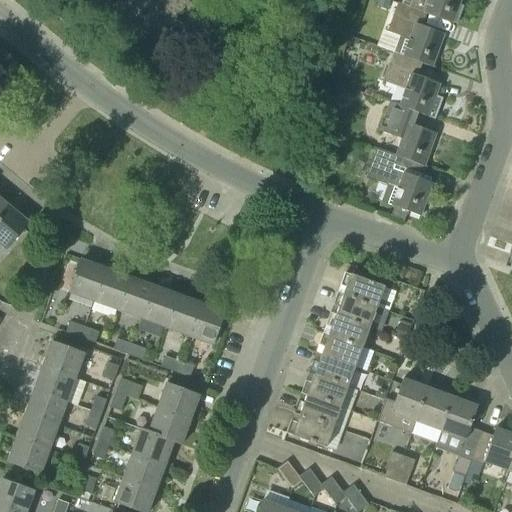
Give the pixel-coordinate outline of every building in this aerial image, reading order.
[(387,10),(390,1),(386,0),(378,0),(377,6),(387,10)] [(398,4),(453,24),(461,0),(411,0),(409,7),(398,4)] [(453,24),(398,4),(387,32),(409,40),(404,57),(394,53),(394,54),(432,68),(444,35),(420,26),(424,14),(453,25),(453,24)] [(187,30),(176,19),(166,29),(177,40),(187,30)] [(359,41),(350,38),(346,46),(355,50),(359,41)] [(171,54),(160,44),(145,60),(156,70),(171,54)] [(443,99),(436,96),(440,85),(416,76),(420,64),(432,68),(394,54),(383,82),(404,90),(399,105),(389,101),(389,102),(429,117),(428,118),(435,120),(443,99)] [(429,117),(389,102),(378,132),(400,140),(396,156),(376,149),(375,150),(385,154),(386,153),(424,168),(436,134),(412,125),(416,113),(428,118),(429,117)] [(375,182),(398,190),(391,207),(393,207),(390,217),(404,222),(407,212),(420,217),(432,184),(420,180),(424,168),(386,153),(385,154),(375,150),(366,177),(375,180),(375,182)] [(0,216),(8,206),(0,199),(0,216)] [(29,223),(8,206),(0,216),(0,245),(6,251),(29,223)] [(93,303),(105,269),(81,260),(68,294),(93,303)] [(129,278),(105,269),(93,303),(117,312),(129,278)] [(336,294),(377,308),(384,288),(344,273),(339,286),(345,288),(342,295),(337,293),(336,294)] [(117,312),(140,321),(153,287),(129,278),(117,312)] [(153,287),(140,321),(165,330),(177,295),(153,287)] [(369,328),(369,329),(381,333),(388,313),(377,308),(336,294),(332,306),(338,308),(335,314),(330,312),(329,314),(369,328)] [(177,295),(165,330),(189,339),(201,304),(177,295)] [(201,304),(189,339),(213,347),(225,313),(201,304)] [(362,349),(369,329),(369,328),(329,314),(325,326),(331,328),(329,334),(323,332),(322,334),(362,349)] [(70,323),(66,333),(80,338),(84,328),(70,323)] [(406,341),(410,329),(399,325),(398,325),(394,337),(406,341)] [(84,328),(80,338),(95,344),(99,333),(84,328)] [(321,356),(355,369),(362,349),(322,334),(318,346),(324,348),(321,356)] [(117,340),(113,350),(128,356),(131,345),(117,340)] [(85,355),(51,342),(42,367),(76,379),(85,355)] [(156,354),(146,350),(131,345),(128,356),(152,365),(156,354)] [(402,352),(394,349),(391,358),(399,361),(402,352)] [(175,373),(179,362),(164,357),(156,354),(152,365),(175,373)] [(355,369),(321,356),(318,363),(312,361),(308,373),(348,388),(355,369)] [(190,379),(191,377),(194,368),(179,362),(175,373),(190,379)] [(113,382),(118,367),(108,363),(102,378),(113,382)] [(67,403),(76,379),(42,367),(33,391),(67,403)] [(301,394),(340,408),(348,388),(308,373),(307,375),(313,377),(311,384),(305,382),(301,394)] [(414,423),(416,423),(428,389),(407,382),(408,380),(403,378),(394,403),(385,400),(376,423),(410,435),(414,423)] [(130,383),(120,380),(115,394),(125,398),(130,383)] [(156,409),(191,422),(199,397),(165,385),(156,409)] [(416,423),(440,432),(452,398),(432,391),(433,389),(429,387),(428,389),(416,423)] [(386,391),(379,389),(376,397),(384,399),(386,391)] [(24,414),(58,426),(67,403),(33,391),(24,414)] [(120,412),(125,398),(115,394),(109,408),(120,412)] [(293,414),(333,428),(340,408),(301,394),(300,395),(306,397),(303,404),(297,402),(293,414)] [(464,479),(471,462),(481,433),(470,429),(478,408),(457,400),(457,398),(453,396),(452,398),(440,432),(465,442),(459,457),(452,474),(464,479)] [(90,411),(100,415),(106,401),(95,397),(90,411)] [(191,422),(156,409),(147,434),(139,431),(173,444),(182,446),(191,422)] [(84,426),(95,430),(100,415),(90,411),(84,426)] [(50,450),(58,426),(24,414),(16,438),(50,450)] [(333,428),(293,414),(299,417),(297,424),(291,421),(286,434),(326,449),(333,428)] [(483,463),(507,472),(511,458),(511,435),(500,431),(501,429),(496,427),(492,437),(481,433),(471,462),(482,466),(483,463)] [(113,432),(102,428),(97,442),(108,446),(113,432)] [(173,444),(139,431),(131,454),(165,467),(173,444)] [(291,444),(293,437),(287,435),(284,442),(291,444)] [(16,438),(7,462),(41,475),(50,450),(16,438)] [(102,460),(108,446),(97,442),(92,456),(102,460)] [(73,459),(83,462),(88,448),(78,444),(73,459)] [(391,453),(382,477),(395,482),(403,457),(391,453)] [(165,467),(131,454),(122,477),(157,490),(165,467)] [(395,482),(406,486),(415,461),(403,457),(395,482)] [(67,473),(78,477),(83,462),(73,459),(67,473)] [(287,462),(276,470),(292,490),(302,483),(299,478),(287,462)] [(314,498),(324,490),(321,485),(309,470),(299,478),(302,483),(314,498)] [(87,501),(95,480),(85,476),(79,490),(81,491),(78,497),(87,501)] [(148,511),(157,490),(122,477),(113,503),(138,511),(148,511)] [(321,485),(324,490),(336,506),(346,499),(343,493),(331,478),(321,485)] [(0,481),(0,507),(13,511),(27,511),(35,492),(1,480),(0,481)] [(361,511),(369,507),(365,501),(353,486),(343,493),(346,499),(356,511),(361,511)] [(57,500),(52,511),(64,511),(68,504),(57,500)] [(283,511),(285,509),(262,501),(257,511),(283,511)]
